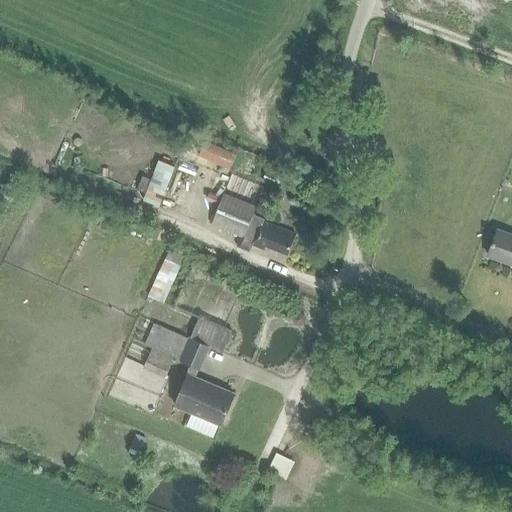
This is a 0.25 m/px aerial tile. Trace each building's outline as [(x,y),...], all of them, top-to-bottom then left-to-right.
[(420,0),(419,3),(446,13),(460,18),(466,0),(420,0)] [(119,46),(165,65),(170,53),(124,34),(119,46)] [(236,153),(204,139),(197,155),(229,169),(236,153)] [(142,177),(137,190),(146,193),(143,200),(159,206),(175,167),(158,160),(156,165),(149,162),(145,171),(153,174),(151,180),(142,177)] [(209,193),(206,200),(214,203),(217,196),(209,193)] [(265,246),(286,253),(293,233),(263,222),(264,218),(252,214),(254,208),(222,195),(211,225),(243,237),(245,233),(255,237),(252,244),(264,249),(265,246)] [(257,210),(266,214),(268,208),(260,204),(257,210)] [(511,236),(497,231),(487,256),(511,265),(511,236)] [(303,323),(305,318),(303,313),(298,311),(293,313),(291,318),(293,323),(298,325),(303,323)] [(198,366),(200,367),(209,346),(189,338),(188,338),(153,323),(143,345),(150,348),(143,366),(165,375),(173,356),(179,359),(179,360),(190,365),(186,374),(187,375),(174,405),(221,424),(234,392),(195,375),(198,366)] [(292,477),(300,459),(281,451),(273,468),(292,477)]
